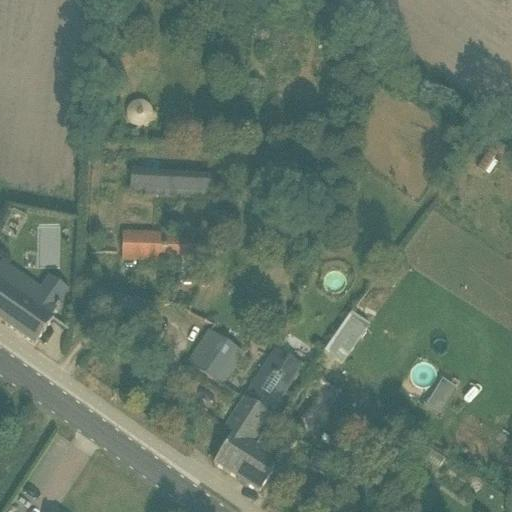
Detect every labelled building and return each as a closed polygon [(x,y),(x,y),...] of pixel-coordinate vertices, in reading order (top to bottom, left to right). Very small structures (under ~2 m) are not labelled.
[(141,171),(130,170),(128,197),(208,202),(210,177),(141,173),(141,171)] [(5,211),(0,224),(0,232),(12,238),(20,217),(5,211)] [(121,260),(206,263),(207,238),(122,235),(121,260)] [(0,322),(34,347),(53,321),(49,318),(58,306),(0,264),(0,322)] [(85,315),(146,332),(152,308),(91,292),(85,315)] [(337,362),(367,328),(351,314),(321,347),(337,362)] [(371,371),(391,348),(376,335),(357,359),(371,371)] [(203,345),(189,367),(220,387),(234,366),(203,345)] [(249,446),(250,446),(283,395),(293,402),(310,375),(275,352),(276,351),(274,350),(242,400),(243,400),(224,431),(233,436),(249,446)] [(447,404),(433,395),(425,409),(439,417),(447,404)] [(249,446),(233,436),(214,466),(258,494),(278,464),(250,446),(249,446)]
